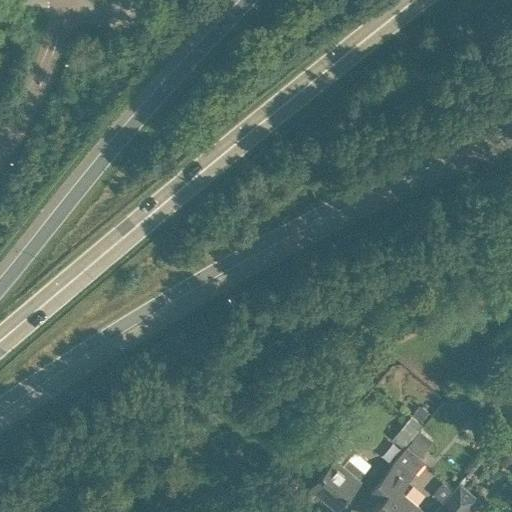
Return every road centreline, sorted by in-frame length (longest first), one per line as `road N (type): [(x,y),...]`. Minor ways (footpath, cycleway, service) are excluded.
road 1 (secondary): [(0,407),(279,236),(511,122)]
road 2 (secondary): [(408,0),(0,343)]
road 3 (secondary): [(254,0),(0,287)]
